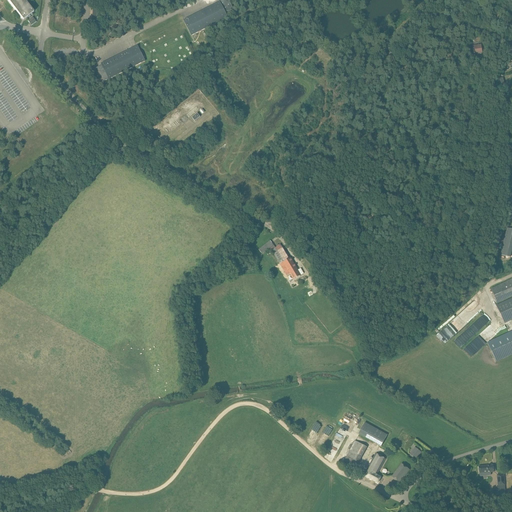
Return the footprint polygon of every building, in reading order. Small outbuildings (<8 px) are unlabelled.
[(7,0),(23,20),(33,12),(23,0),(7,0)] [(190,17),(184,20),(192,35),(227,18),(225,13),(233,9),(228,0),(219,0),(221,2),(220,3),(220,2),(195,15),(194,16),(194,17),(192,19),(191,17),(190,17)] [(476,54),(484,53),(483,44),(475,45),(476,54)] [(101,64),(102,65),(103,67),(101,68),(101,66),(94,69),(101,83),(109,79),(109,80),(146,61),(138,46),(131,49),(132,50),(129,52),(128,50),(101,64)] [(511,229),(506,228),(500,255),(511,257),(511,250),(511,229)] [(293,280),(296,278),(301,275),(290,258),(283,248),(280,244),(276,248),(270,241),(259,250),(262,254),(269,248),(274,254),(286,275),(288,276),(290,274),(293,280)] [(511,279),(499,286),(491,290),(498,303),(511,296),(511,279)] [(511,299),(497,306),(504,324),(511,320),(511,299)] [(444,345),(483,310),(475,301),(436,336),(444,345)] [(496,361),(511,353),(511,332),(488,344),(496,361)] [(469,346),(465,348),(471,356),(478,352),(475,348),(472,350),(469,346)] [(317,422),(314,427),(320,430),(323,426),(317,422)] [(388,434),(365,423),(359,435),(381,447),(388,434)] [(355,441),(346,458),(344,462),(354,468),(366,447),(355,441)] [(420,452),(417,449),(415,448),(410,454),(416,458),(420,452)] [(378,483),(381,477),(376,475),(385,459),(376,454),(364,475),(378,483)] [(409,469),(401,463),(396,469),(404,476),(409,469)] [(494,472),(493,465),(479,467),(479,473),(494,472)] [(506,498),(504,474),(497,475),(499,495),(506,498)]
